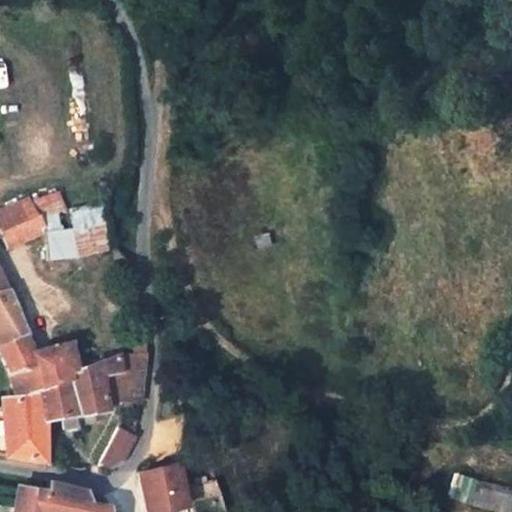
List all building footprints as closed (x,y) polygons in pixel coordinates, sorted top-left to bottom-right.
[(65,211),(56,192),(0,210),(0,233),(7,248),(41,233),(46,262),(75,258),(70,229),(59,230),(56,214),(65,211)] [(268,235),(254,237),(256,249),(271,247),(268,235)] [(0,360),(5,369),(15,397),(67,380),(65,375),(75,371),(71,353),(68,344),(31,353),(24,335),(18,320),(6,291),(0,293),(0,360)] [(142,344),(130,345),(131,355),(144,354),(142,344)] [(86,366),(82,350),(71,353),(75,371),(86,366)] [(15,400),(2,404),(6,454),(6,456),(45,463),(44,421),(106,412),(104,399),(101,377),(116,374),(116,378),(142,382),(144,354),(131,355),(119,356),(111,357),(98,362),(86,366),(75,371),(65,375),(67,380),(15,397),(15,400)] [(101,377),(104,399),(138,403),(142,382),(116,378),(116,374),(101,377)] [(118,424),(116,428),(133,437),(134,431),(118,424)] [(121,461),(133,437),(116,428),(98,463),(99,464),(108,469),(121,461)] [(162,511),(186,505),(177,465),(138,474),(146,511),(162,511)] [(459,498),(474,490),(467,476),(451,485),(459,498)] [(109,511),(109,509),(91,505),(86,494),(47,484),(46,493),(16,489),(11,511),(109,511)]
